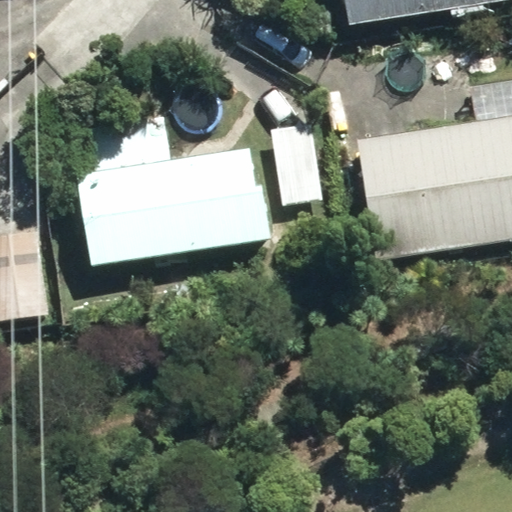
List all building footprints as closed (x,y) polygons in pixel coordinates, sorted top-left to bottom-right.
[(511,0),(357,0),(364,36),(511,11),(511,0)] [(511,127),(368,150),(387,272),(511,251),(511,127)] [(311,131),(273,137),(285,209),(324,203),(311,131)] [(89,186),(103,278),(281,252),(273,200),(266,201),(259,161),(89,186)] [(0,246),(0,314),(51,309),(43,242),(0,246)]
